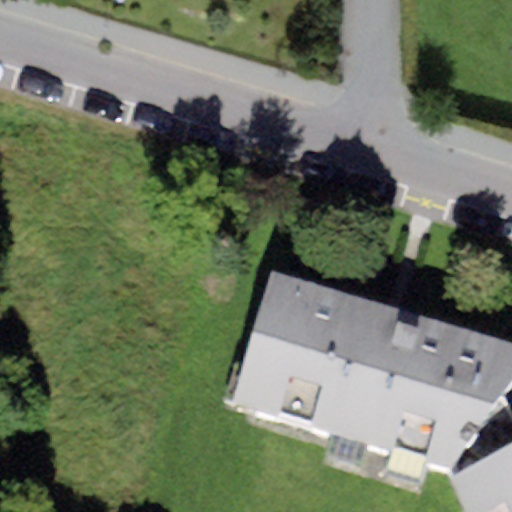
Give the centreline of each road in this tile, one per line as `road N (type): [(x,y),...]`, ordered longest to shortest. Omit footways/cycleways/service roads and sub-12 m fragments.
road 1 (residential): [(0,38),(372,152)]
road 2 (residential): [(372,152),(367,0)]
road 3 (residential): [(372,152),(511,197)]
